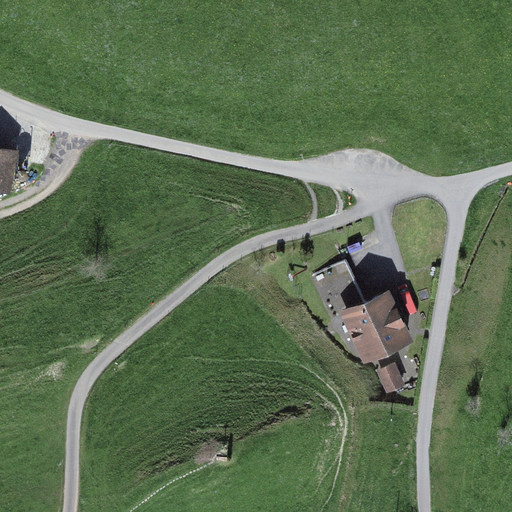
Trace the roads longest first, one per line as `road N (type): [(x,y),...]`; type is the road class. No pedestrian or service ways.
road 1 (track): [(70,511),(79,390),(107,351),(239,248),(371,206),(380,185)]
road 2 (track): [(461,186),(428,381),(426,511)]
